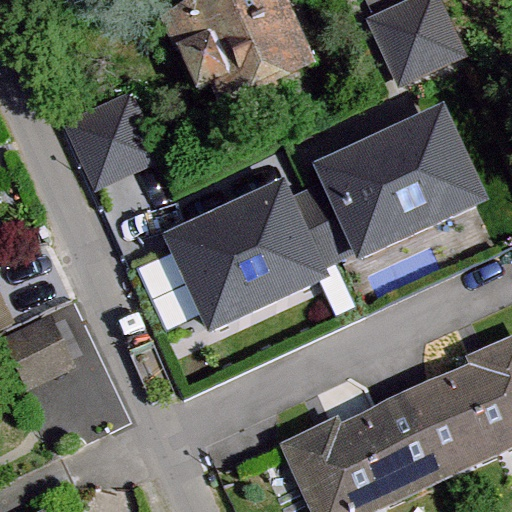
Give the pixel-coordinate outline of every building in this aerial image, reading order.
[(277,0),(230,0),(170,28),(202,97),(217,90),(228,114),(313,75),(277,0)] [(462,59),(433,0),(430,0),(374,27),(402,87),(462,59)] [(156,165),(129,104),(69,132),(96,192),(156,165)] [(477,208),(440,127),(320,181),(324,190),(355,257),(358,263),(477,208)] [(324,190),(284,208),(315,275),(355,257),(324,190)] [(284,208),(280,200),(169,250),(208,335),(319,284),(315,275),(284,208)] [(0,332),(12,327),(0,301),(0,332)] [(53,321),(7,344),(31,392),(77,369),(53,321)] [(511,353),(290,456),(315,511),(380,511),(511,451),(511,353)]
